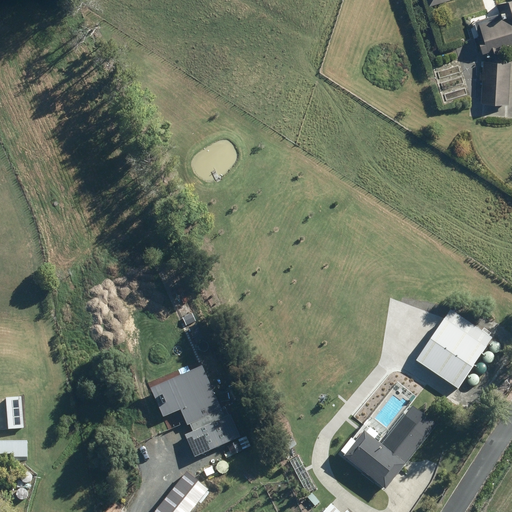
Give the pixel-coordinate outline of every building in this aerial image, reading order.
[(511,0),(501,0),(501,15),(477,18),(486,51),(484,101),(507,101),(508,47),(511,45),(511,0)] [(443,318),(414,361),(456,391),(463,381),(473,388),(496,355),(443,318)] [(202,420),(221,412),(211,388),(176,404),(186,427),(195,424),(197,428),(182,434),(193,459),(220,447),(219,445),(229,441),(225,431),(230,429),(226,420),(222,422),(220,420),(210,424),(209,423),(204,425),(202,420)] [(21,398),(5,399),(7,430),(23,429),(21,398)] [(432,438),(405,417),(365,467),(393,488),(432,438)] [(19,438),(0,437),(0,464),(19,464),(19,438)] [(216,463),(216,464),(203,470),(207,477),(217,473),(220,474),(221,474),(222,474),(223,474),(224,474),(225,474),(226,473),(227,473),(228,472),(228,471),(229,470),(229,469),(229,468),(229,467),(229,466),(229,465),(228,464),(228,463),(227,463),(227,462),(226,461),(225,461),(224,461),(223,460),(222,460),(221,460),(220,461),(219,461),(218,461),(217,462),(217,463),(216,463)] [(320,503),(311,493),(303,500),(312,510),(320,503)] [(355,511),(348,505),(345,509),(335,500),(324,511),(355,511)]
